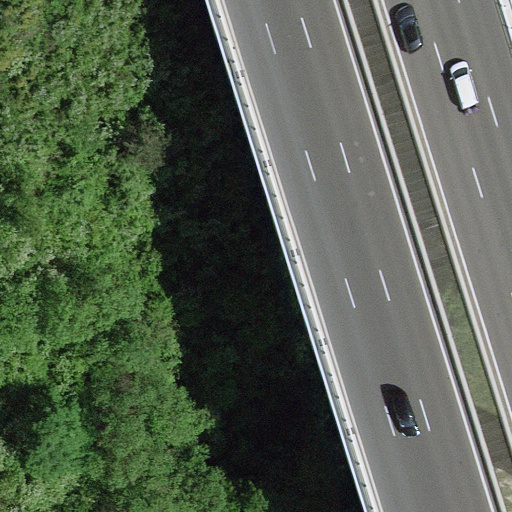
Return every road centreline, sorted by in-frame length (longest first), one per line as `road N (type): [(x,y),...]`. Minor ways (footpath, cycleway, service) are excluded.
road 1 (motorway): [(278,0),(437,511)]
road 2 (motorway): [(511,229),(440,0)]
